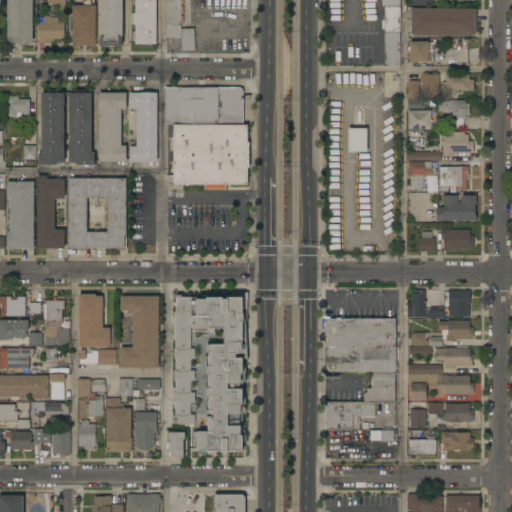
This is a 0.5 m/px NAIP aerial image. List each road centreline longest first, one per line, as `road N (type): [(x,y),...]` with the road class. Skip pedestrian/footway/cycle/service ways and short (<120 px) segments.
road 1 (residential): [(499,511),(500,0)]
road 2 (primary): [(309,273),(308,0)]
road 3 (residential): [(0,475),(268,477)]
road 4 (residential): [(0,273),(268,273)]
road 5 (residential): [(0,69),(267,69)]
road 6 (primary): [(268,273),(268,511)]
road 7 (residential): [(308,477),(511,476)]
road 8 (residential): [(309,273),(511,272)]
road 9 (primary): [(267,0),(267,177)]
